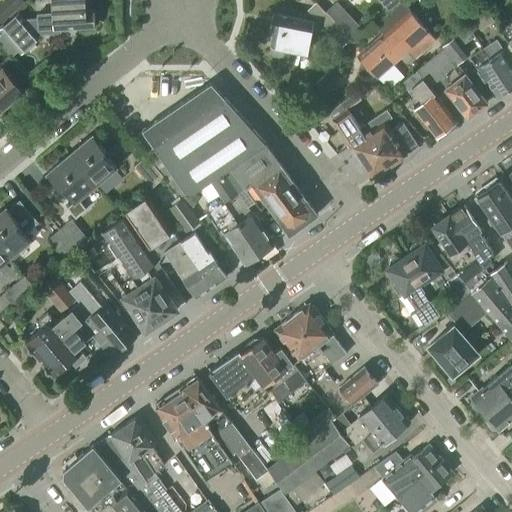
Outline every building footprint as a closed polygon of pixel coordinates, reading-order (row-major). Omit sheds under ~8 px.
[(0,21),(2,23),(25,2),(23,0),(3,0),(0,3),(0,21)] [(90,11),(89,0),(51,0),(52,13),(37,14),(38,18),(23,19),(18,13),(0,29),(0,28),(0,43),(11,57),(19,50),(20,52),(39,36),(37,35),(61,33),(61,28),(95,26),(94,11),(90,11)] [(394,0),(379,0),(389,11),(397,3),(394,0)] [(337,2),(326,12),(334,21),(356,44),(367,34),(337,2)] [(415,59),(436,40),(402,2),(376,25),(383,33),(358,55),(377,76),(407,50),(415,59)] [(485,8),(466,25),(472,33),(478,28),(480,31),(494,22),(485,8)] [(317,26),(318,22),(273,14),(270,29),(274,29),(271,46),(272,46),(271,51),(274,55),(283,57),(287,54),(288,49),(308,53),(313,26),(317,26)] [(347,53),(356,44),(334,21),(325,30),(347,53)] [(511,22),(501,30),(511,46),(511,22)] [(466,25),(445,45),(458,63),(470,54),(463,45),(475,37),(471,33),(472,33),(466,25)] [(503,50),(497,40),(483,49),(510,89),(511,87),(511,63),(510,60),(511,58),(511,56),(506,48),(503,50)] [(445,47),(417,70),(430,87),(440,79),(469,118),(488,103),(466,74),(445,47)] [(510,89),(483,49),(471,58),(477,68),(476,69),(471,73),(478,84),(483,80),(496,99),(510,89)] [(0,66),(0,107),(1,109),(21,92),(0,66)] [(324,93),(344,76),(335,66),(316,84),(324,93)] [(417,70),(402,82),(408,90),(412,87),(423,102),(414,109),(436,137),(456,120),(430,87),(417,70)] [(318,215),(266,144),(212,83),(143,131),(188,196),(191,195),(209,182),(224,172),(230,167),(261,210),(267,205),(290,236),(318,215)] [(357,93),(343,102),(348,109),(362,100),(357,93)] [(374,176),(386,168),(360,128),(348,109),(343,102),(328,112),(349,144),(348,145),(368,175),(374,176)] [(387,110),(360,128),(386,168),(407,155),(405,152),(417,144),(403,123),(391,130),(385,121),(391,117),(387,110)] [(96,185),(116,167),(104,152),(106,150),(93,135),(70,154),(96,185)] [(78,200),(96,185),(70,154),(47,174),(60,189),(61,187),(74,202),(66,209),(76,219),(87,210),(78,200)] [(152,188),(164,178),(146,157),(134,167),(152,188)] [(209,182),(219,196),(220,196),(224,202),(238,193),(224,172),(209,182)] [(511,199),(500,182),(474,199),(481,209),(484,207),(511,248),(511,199)] [(252,214),(238,193),(224,202),(261,255),(275,246),(253,213),(252,214)] [(172,230),(146,194),(122,212),(125,216),(127,215),(151,251),(165,242),(169,239),(173,244),(165,249),(196,297),(212,287),(192,257),(183,243),(174,229),(172,230)] [(184,200),(190,207),(192,209),(198,199),(191,195),(188,196),(184,200)] [(261,255),(224,202),(220,196),(219,196),(209,203),(214,210),(207,215),(221,236),(224,234),(245,266),(261,255)] [(186,232),(200,222),(190,207),(184,200),(182,198),(168,209),(186,232)] [(464,205),(449,215),(477,257),(483,266),(490,262),(487,256),(493,252),(479,231),(481,230),(464,205)] [(0,247),(9,258),(10,257),(30,240),(17,224),(19,223),(6,208),(0,212),(0,247)] [(102,233),(75,255),(96,280),(110,270),(125,292),(121,294),(146,331),(177,310),(167,295),(176,289),(151,251),(127,215),(125,216),(101,232),(102,233)] [(445,217),(444,215),(435,221),(437,223),(433,225),(438,233),(429,239),(433,245),(457,274),(461,279),(469,290),(474,295),(493,281),(489,276),(483,266),(477,257),(449,215),(445,217)] [(77,251),(89,241),(71,219),(59,230),(77,251)] [(65,261),(77,251),(59,230),(47,240),(65,261)] [(207,253),(195,236),(183,243),(192,257),(212,287),(227,277),(210,251),(207,253)] [(422,244),(421,243),(416,241),(410,245),(409,250),(410,252),(408,254),(425,278),(420,282),(426,290),(424,291),(427,294),(449,279),(457,274),(433,245),(428,249),(424,243),(422,244)] [(0,265),(9,258),(0,247),(0,265)] [(425,278),(408,254),(401,258),(400,256),(395,255),(389,259),(388,264),(389,266),(388,267),(404,292),(405,291),(417,309),(410,314),(420,328),(440,315),(430,301),(431,301),(427,294),(424,291),(426,290),(420,282),(425,278)] [(511,305),(511,269),(506,261),(490,272),(491,275),(489,276),(493,281),(511,305)] [(66,306),(75,299),(54,274),(45,282),(66,306)] [(457,274),(449,279),(461,297),(466,293),(469,290),(461,279),(457,274)] [(14,307),(35,288),(24,276),(3,295),(14,307)] [(372,281),(368,276),(362,280),(367,288),(371,285),(372,281)] [(511,339),(511,305),(493,281),(474,295),(511,339)] [(102,308),(80,282),(70,291),(79,302),(90,315),(110,338),(119,349),(134,336),(107,304),(102,308)] [(453,375),(478,354),(460,333),(487,311),(469,290),(442,312),(454,326),(429,346),(443,363),(440,365),(447,373),(450,371),(453,375)] [(38,358),(90,315),(79,302),(57,321),(54,318),(53,318),(48,312),(37,321),(42,328),(25,342),(38,358)] [(333,363),(346,353),(334,335),(311,303),(295,315),(323,350),(333,363)] [(110,338),(90,315),(38,358),(53,376),(71,361),(76,367),(87,358),(82,352),(82,351),(79,347),(93,336),(101,345),(110,338)] [(306,363),(323,350),(295,315),(275,330),(291,351),(287,354),(294,363),(302,357),(306,363)] [(243,353),(242,353),(270,390),(279,401),(306,381),(294,363),(287,354),(282,347),(275,353),(263,338),(262,338),(254,340),(246,345),(243,353)] [(242,353),(240,351),(209,371),(240,413),(242,411),(245,416),(265,401),(262,397),(270,390),(242,353)] [(511,363),(471,398),(472,399),(471,404),(476,410),(481,409),(485,414),(511,391),(511,363)] [(353,405),(377,384),(364,368),(339,389),(353,405)] [(452,376),(446,381),(451,387),(457,382),(452,376)] [(236,452),(257,479),(268,470),(233,424),(201,381),(200,381),(198,378),(182,388),(199,412),(229,457),(236,452)] [(229,457),(199,412),(182,388),(157,404),(159,408),(156,410),(182,449),(183,448),(205,482),(232,464),(228,458),(229,457)] [(511,391),(485,414),(489,419),(488,424),(493,430),(498,429),(499,431),(511,419),(511,391)] [(355,445),(361,440),(398,409),(386,394),(359,418),(344,431),(355,445)] [(373,454),(410,422),(398,409),(361,440),(373,454)] [(308,421),(302,412),(291,419),(297,428),(308,421)] [(342,414),(335,420),(344,431),(351,425),(342,414)] [(139,416),(123,426),(153,470),(154,473),(155,472),(158,477),(168,471),(153,447),(157,444),(139,416)] [(268,470),(285,492),(349,444),(332,421),(268,470)] [(123,426),(94,445),(99,451),(122,479),(127,485),(148,511),(182,511),(166,490),(167,489),(158,477),(155,472),(154,473),(153,470),(123,426)] [(64,470),(63,478),(89,507),(90,506),(94,511),(97,511),(108,503),(115,511),(148,511),(127,485),(122,479),(99,451),(94,445),(93,445),(64,470)] [(404,460),(383,478),(398,496),(401,493),(441,459),(430,445),(414,459),(411,456),(413,459),(407,464),(404,460)] [(401,493),(398,496),(412,511),(424,511),(438,501),(430,492),(453,473),(441,459),(401,493)] [(330,474),(330,468),(326,463),(317,470),(324,479),(330,474)] [(334,495),(360,477),(352,465),(326,483),(334,495)] [(296,511),(280,489),(261,501),(268,511),(296,511)] [(218,511),(208,499),(190,511),(218,511)] [(265,511),(259,502),(243,511),(265,511)]
